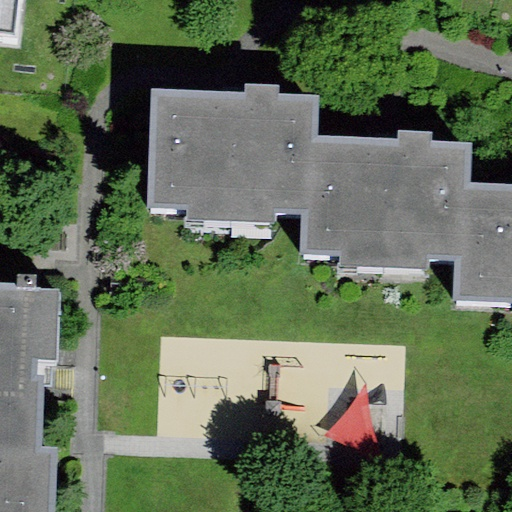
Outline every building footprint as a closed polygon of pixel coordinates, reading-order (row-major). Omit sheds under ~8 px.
[(0,0),(0,42),(26,45),(30,0),(0,0)] [(234,96),(153,94),(150,212),(187,213),(186,223),(277,226),(277,217),(314,218),(317,139),(319,100),(279,99),(279,88),(243,87),(243,96),(234,96)] [(317,139),(314,218),(312,256),(340,258),(339,270),(432,274),(432,261),(469,263),(473,186),(474,145),(432,143),(432,136),(401,135),(400,142),(392,142),(317,139)] [(511,187),(473,186),(469,263),(468,301),(511,302),(511,187)] [(0,451),(45,454),(48,377),(36,377),(37,370),(37,362),(60,363),(63,290),(0,287),(0,451)] [(45,454),(0,451),(0,511),(58,511),(61,455),(45,454)]
